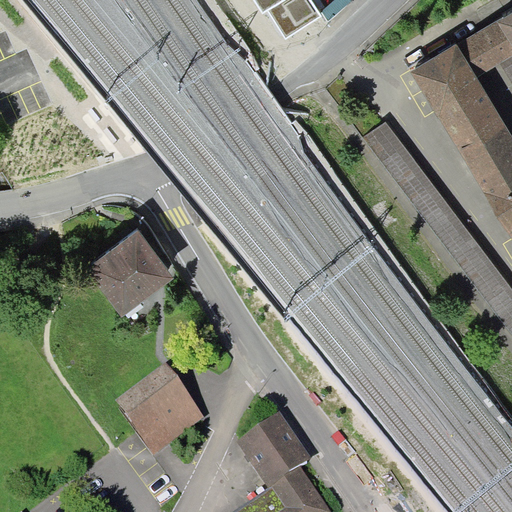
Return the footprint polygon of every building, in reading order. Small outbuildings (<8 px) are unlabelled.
[(252,0),(262,15),(268,11),(285,39),(321,16),(310,0),(252,0)] [(456,43),(409,71),(430,105),(511,239),(511,135),(476,77),(500,63),(511,82),(511,10),(497,20),(457,44),(456,43)] [(175,276),(139,228),(87,266),(123,314),(175,276)] [(167,363),(115,399),(154,453),(205,418),(167,363)] [(312,460),(279,412),(236,440),(268,487),(230,511),(331,511),(332,511),(302,467),(312,460)]
